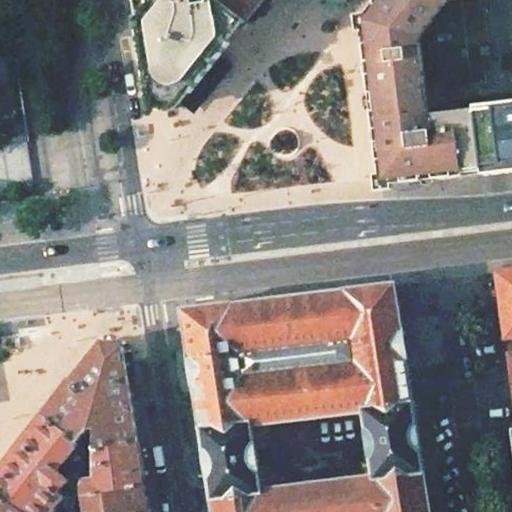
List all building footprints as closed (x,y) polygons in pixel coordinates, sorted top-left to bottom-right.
[(139,19),(147,70),(152,102),(154,108),(158,111),(164,112),(171,111),(181,103),(228,44),(226,26),(238,11),(223,0),(148,0),(149,5),(139,19)] [(223,0),(238,11),(248,19),(262,0),(223,0)] [(412,77),(402,8),(392,0),(377,0),(361,20),(381,186),(426,181),(420,138),(412,77)] [(392,0),(402,8),(412,77),(420,138),(426,181),(483,174),(475,109),(443,113),(444,121),(431,123),(430,114),(421,37),(450,0),(451,0),(392,0)] [(511,101),(476,106),(485,174),(511,170),(511,101)] [(443,113),(430,114),(431,123),(444,121),(443,113)] [(511,339),(511,270),(499,272),(508,340),(511,339)] [(428,511),(417,437),(399,318),(393,283),(183,309),(214,511),(428,511)] [(201,298),(186,300),(186,304),(187,307),(202,305),(202,302),(201,298)] [(78,375),(104,343),(92,333),(66,365),(78,375)] [(138,441),(123,348),(120,347),(108,344),(104,343),(78,375),(45,417),(79,442),(89,428),(97,428),(97,447),(138,441)] [(80,479),(84,460),(87,448),(79,442),(45,417),(0,473),(0,492),(24,511),(65,511),(66,511),(72,511),(77,494),(80,479)] [(138,441),(97,447),(97,477),(88,478),(87,480),(80,479),(77,494),(85,493),(145,486),(138,441)] [(84,460),(95,460),(95,447),(87,448),(84,460)] [(148,511),(145,486),(85,493),(88,510),(85,511),(84,511),(148,511)] [(24,511),(0,492),(0,511),(24,511)]
